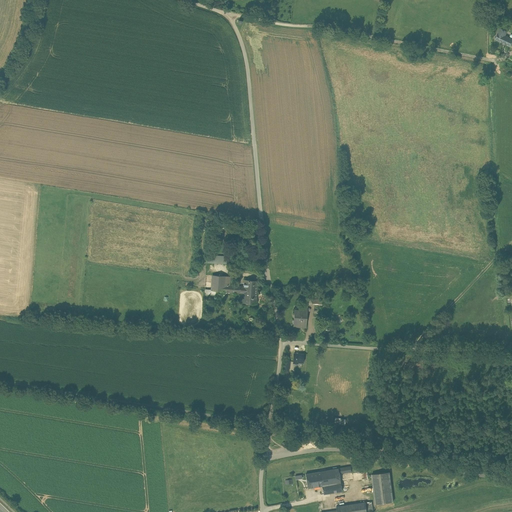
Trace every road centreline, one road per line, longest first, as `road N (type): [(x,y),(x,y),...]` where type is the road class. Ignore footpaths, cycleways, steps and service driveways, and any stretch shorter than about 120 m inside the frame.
road 1 (unclassified): [(227,13),(245,55),(263,267),(283,342)]
road 2 (unclassified): [(227,13),(505,56)]
road 3 (unclassified): [(265,456),(325,448),(511,480)]
road 4 (unclassified): [(283,342),(511,349)]
